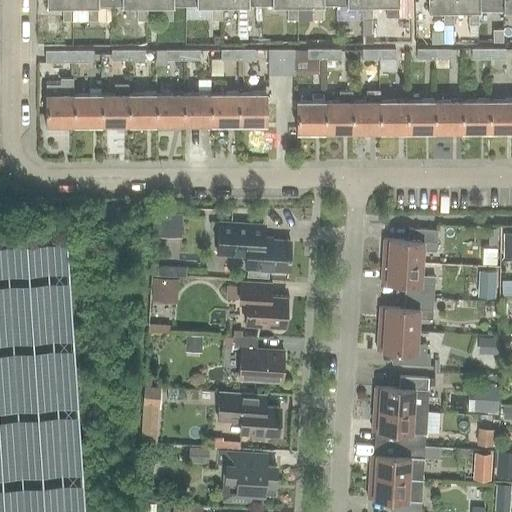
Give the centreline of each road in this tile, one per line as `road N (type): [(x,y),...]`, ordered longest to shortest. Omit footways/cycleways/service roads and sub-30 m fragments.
road 1 (residential): [(13,81),(14,141),(24,166),(50,178),(354,181)]
road 2 (residential): [(336,511),(354,181)]
road 3 (residential): [(354,181),(511,179)]
